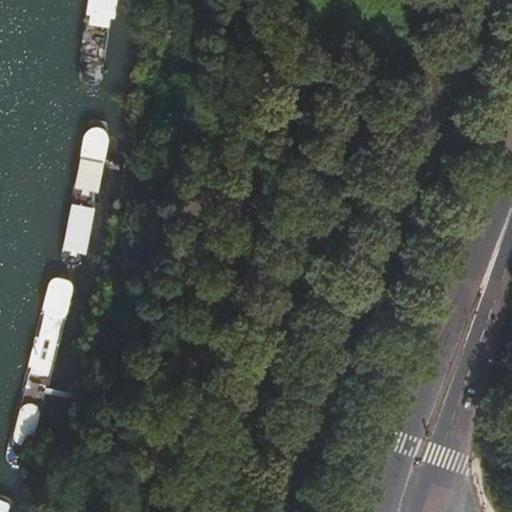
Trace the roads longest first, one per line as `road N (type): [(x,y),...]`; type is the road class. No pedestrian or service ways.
road 1 (track): [(179,0),(116,313),(63,511)]
road 2 (primary): [(511,212),(436,511)]
